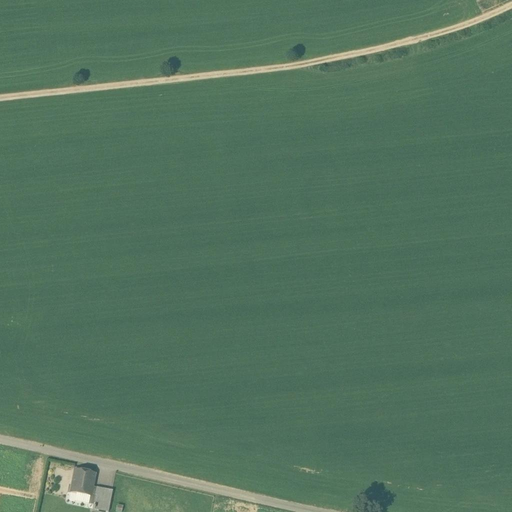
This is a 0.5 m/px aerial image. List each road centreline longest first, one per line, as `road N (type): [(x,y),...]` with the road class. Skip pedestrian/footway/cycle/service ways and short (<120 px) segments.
road 1 (track): [(511,3),(433,37),(323,61),(0,99)]
road 2 (unclassified): [(311,511),(0,440)]
